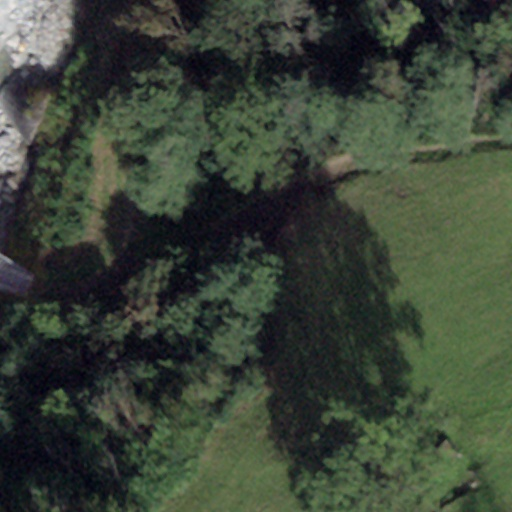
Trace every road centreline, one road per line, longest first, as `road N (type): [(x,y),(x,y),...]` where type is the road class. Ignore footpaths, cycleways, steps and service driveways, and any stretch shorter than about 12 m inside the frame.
road 1 (track): [(124,278),(147,128),(217,0)]
road 2 (track): [(0,275),(85,300),(124,278)]
